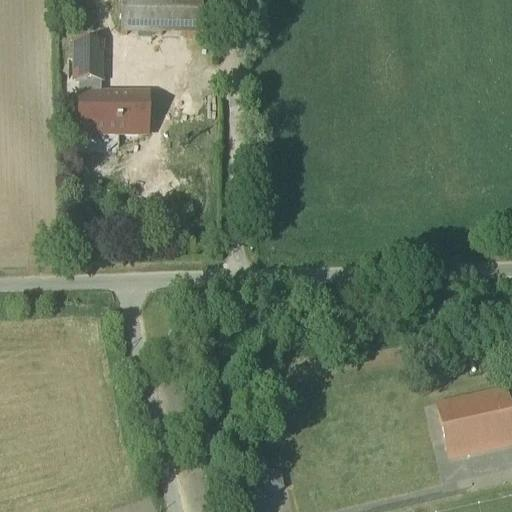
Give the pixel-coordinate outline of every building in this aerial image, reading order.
[(201,0),(120,0),(120,37),(202,38),(201,0)] [(113,43),(99,43),(98,70),(113,70),(113,43)] [(113,70),(98,70),(98,82),(84,82),(84,146),(123,146),(123,71),(113,70)] [(192,98),(157,98),(156,148),(192,149),(192,98)] [(156,148),(131,148),(130,186),(194,187),(194,149),(192,149),(156,148)] [(511,431),(504,396),(437,411),(448,460),(467,455),(468,456),(496,450),(496,449),(511,445),(511,431)]
